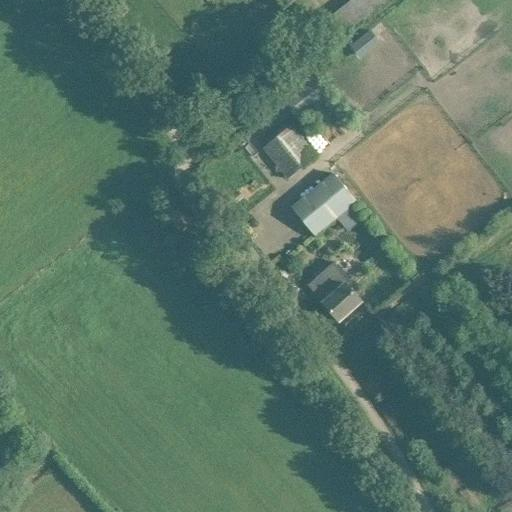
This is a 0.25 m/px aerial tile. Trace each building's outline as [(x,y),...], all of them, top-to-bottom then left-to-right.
[(352,0),(329,19),(342,36),(358,23),(388,0),(352,0)] [(313,73),(289,92),(281,99),(300,123),(332,97),(313,74),(313,73)] [(316,156),(305,142),(292,126),(264,149),(288,179),(316,156)] [(292,207),(316,236),(358,202),(334,172),(292,207)] [(334,263),(308,286),(340,322),(363,302),(347,284),(350,281),(334,263)]
